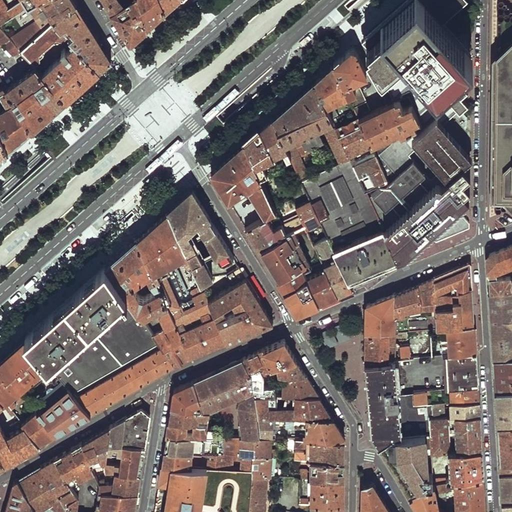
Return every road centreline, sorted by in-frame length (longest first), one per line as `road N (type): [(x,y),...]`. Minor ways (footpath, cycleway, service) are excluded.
road 1 (residential): [(496,511),(481,240)]
road 2 (residential): [(481,240),(484,0)]
road 3 (primary): [(0,294),(175,140)]
road 4 (residential): [(175,140),(291,324)]
road 5 (primary): [(175,140),(332,0)]
road 6 (residential): [(481,240),(291,324)]
road 7 (primary): [(142,92),(0,218)]
road 8 (residential): [(159,381),(0,479)]
road 9 (residential): [(291,324),(349,417),(353,455)]
road 10 (residential): [(291,324),(159,381)]
road 11 (primary): [(246,0),(142,92)]
road 12 (residential): [(159,381),(143,511)]
